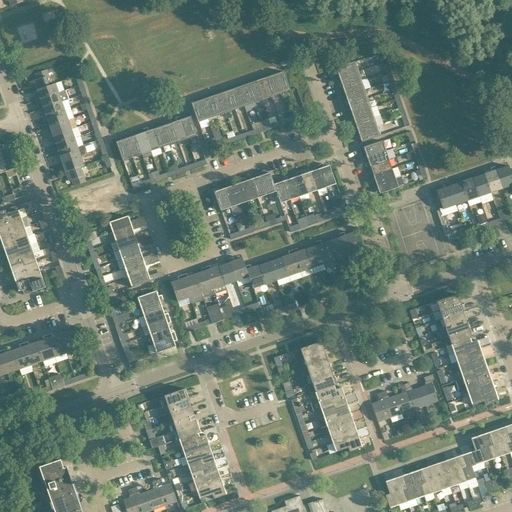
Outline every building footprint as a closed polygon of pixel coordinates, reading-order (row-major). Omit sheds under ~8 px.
[(336,79),(358,71),(355,62),(336,69),(338,74),(335,75),(336,79)] [(52,85),(50,79),(46,70),(34,74),(36,80),(29,82),(31,86),(35,84),(37,90),(52,85)] [(278,74),(277,70),(273,72),(281,94),(290,91),(283,72),(278,74)] [(362,70),(358,71),(336,79),(338,84),(341,83),(342,87),(362,80),(365,79),(362,70)] [(281,94),(273,72),(268,73),(269,76),(265,78),(271,97),(281,94)] [(271,97),(265,78),(260,80),(259,77),(255,78),(262,100),(271,97)] [(262,100),(255,78),(250,80),(251,82),(247,84),(253,103),(262,100)] [(342,97),(365,90),(362,80),(342,87),(344,92),(341,93),(342,97)] [(36,101),(58,93),(55,83),(52,85),(37,90),(39,96),(35,98),(36,101)] [(253,103),(247,84),(242,86),(241,83),(236,84),(244,107),(253,103)] [(244,107),(236,84),(232,86),(233,89),(228,91),(235,110),(244,107)] [(235,110),(228,91),(223,92),(222,89),(218,91),(226,113),(235,110)] [(349,105),(368,99),(365,90),(342,97),(344,102),(347,101),(349,105)] [(43,108),(62,102),(61,102),(68,99),(65,91),(58,93),(36,101),(37,104),(41,103),(43,108)] [(226,113),(218,91),(214,92),(215,95),(210,97),(217,116),(226,113)] [(217,116),(210,97),(205,99),(204,96),(200,97),(208,119),(217,116)] [(208,119),(200,97),(195,99),(196,102),(192,103),(199,122),(208,119)] [(349,116),(371,108),(368,99),(349,105),(350,110),(347,111),(349,116)] [(42,119),(65,111),(62,102),(43,108),(45,114),(41,116),(42,119)] [(355,124),(374,117),(371,108),(349,116),(350,120),(353,119),(355,124)] [(49,126),(68,120),(65,111),(42,119),(43,122),(47,121),(49,126)] [(197,135),(190,116),(185,118),(184,115),(180,117),(187,139),(197,135)] [(406,115),(401,117),(398,118),(400,124),(408,122),(406,115)] [(187,139),(180,117),(175,118),(176,121),(171,123),(178,142),(187,139)] [(355,134),(377,126),(374,117),(355,124),(357,128),(353,129),(355,134)] [(48,137),(71,129),(68,120),(49,126),(51,132),(47,133),(48,137)] [(178,142),(171,123),(167,124),(166,121),(161,123),(169,145),(178,142)] [(169,145),(161,123),(157,124),(158,127),(153,129),(160,148),(169,145)] [(361,142),(381,135),(377,126),(355,134),(356,138),(360,137),(361,142)] [(160,148),(153,129),(148,131),(147,128),(143,129),(151,151),(160,148)] [(56,144),(74,138),(71,129),(48,137),(49,140),(54,139),(56,144)] [(151,151),(143,129),(139,131),(140,134),(135,135),(142,154),(143,158),(151,155),(150,151),(151,151)] [(142,154),(135,135),(130,137),(129,134),(124,136),(132,158),(142,154)] [(132,158),(124,136),(120,137),(121,140),(116,142),(123,161),(132,158)] [(221,136),(214,138),(216,144),(218,148),(224,146),(223,142),(221,136)] [(54,155),(77,147),(74,138),(56,144),(58,150),(53,152),(54,155)] [(386,150),(383,141),(360,149),(362,154),(365,153),(367,157),(386,150)] [(62,162),(80,156),(77,147),(54,155),(56,158),(60,157),(62,162)] [(15,169),(7,148),(0,150),(0,156),(6,172),(15,169)] [(421,159),(418,149),(413,151),(409,152),(411,158),(415,157),(416,160),(421,159)] [(367,167),(389,160),(386,150),(367,157),(368,162),(365,163),(367,167)] [(80,167),(83,166),(80,156),(62,162),(64,168),(60,170),(61,173),(80,166),(80,167)] [(373,176),(392,169),(389,160),(367,167),(368,172),(371,171),(373,176)] [(324,167),(323,164),(319,165),(326,188),(336,184),(329,165),(324,167)] [(326,188),(319,165),(314,167),(315,170),(311,172),(317,191),(326,188)] [(511,174),(508,165),(500,168),(499,165),(495,167),(502,189),(511,185),(511,176),(511,174)] [(82,172),(80,167),(80,166),(61,173),(62,176),(66,175),(68,181),(71,180),(73,186),(85,182),(82,172)] [(502,189),(495,167),(491,168),(492,171),(484,173),(491,193),(502,189)] [(373,186),(396,178),(392,169),(373,176),(375,180),(371,181),(373,186)] [(317,191),(311,172),(306,173),(305,170),(300,172),(308,194),(317,191)] [(161,180),(159,176),(157,171),(151,173),(154,182),(161,180)] [(276,192),(274,184),(270,173),(264,174),(263,171),(259,173),(267,195),(276,192)] [(308,194),(300,172),(296,173),(297,176),(292,178),(299,197),(308,194)] [(267,195),(259,173),(255,174),(256,177),(251,179),(258,198),(267,195)] [(491,193),(484,173),(477,176),(476,173),(471,175),(479,197),(491,193)] [(479,197),(471,175),(467,176),(468,179),(461,182),(467,201),(479,197)] [(138,176),(129,179),(133,189),(134,189),(136,188),(142,186),(141,182),(138,176)] [(299,197),(292,178),(288,180),(287,176),(282,178),(290,200),(299,197)] [(258,198),(251,179),(246,181),(245,177),(241,179),(248,201),(258,198)] [(290,200),(282,178),(278,179),(279,182),(274,184),(276,192),(280,203),(290,200)] [(380,194),(399,187),(396,178),(373,186),(375,190),(378,189),(380,194)] [(248,201),(241,179),(236,180),(237,184),(233,185),(239,204),(248,201)] [(467,201),(461,182),(453,184),(452,181),(448,183),(455,205),(467,201)] [(445,187),(437,190),(444,209),(455,205),(448,183),(444,184),(445,187)] [(239,204),(233,185),(228,187),(227,184),(223,185),(230,208),(233,215),(242,212),(239,204)] [(230,208),(223,185),(218,187),(219,190),(214,192),(221,211),(230,208)] [(24,197),(21,187),(19,188),(21,193),(13,195),(15,200),(24,197)] [(15,200),(13,195),(5,198),(6,203),(15,200)] [(21,219),(18,210),(17,206),(0,212),(0,222),(8,220),(9,224),(21,219)] [(511,219),(511,216),(511,215),(509,207),(497,211),(501,223),(511,219)] [(466,235),(463,227),(463,225),(450,230),(445,215),(444,212),(440,210),(437,211),(447,242),(466,235)] [(477,216),(480,225),(487,222),(484,213),(477,216)] [(130,221),(129,216),(110,222),(113,232),(135,224),(133,220),(130,221)] [(24,228),(21,219),(9,224),(8,220),(0,222),(0,231),(11,228),(12,232),(24,228)] [(136,228),(135,224),(113,232),(116,241),(135,234),(133,229),(136,228)] [(471,224),(463,227),(466,235),(474,233),(471,224)] [(27,236),(24,228),(12,232),(11,228),(0,231),(0,237),(1,241),(14,237),(15,241),(27,236)] [(345,235),(344,233),(339,234),(347,256),(359,252),(353,233),(345,235)] [(137,239),(135,234),(116,241),(119,250),(141,242),(140,238),(137,239)] [(347,256),(339,234),(335,236),(336,239),(328,241),(335,260),(347,256)] [(30,245),(27,236),(15,241),(14,237),(1,241),(4,249),(17,245),(18,249),(30,245)] [(149,236),(143,238),(145,244),(151,242),(149,236)] [(335,260),(328,241),(321,244),(320,241),(316,242),(323,264),(335,260)] [(141,252),(139,248),(143,247),(141,242),(119,250),(113,252),(116,261),(122,259),(141,252)] [(323,264),(316,242),(311,244),(312,246),(305,249),(312,268),(323,264)] [(33,253),(30,245),(18,249),(17,245),(4,249),(7,258),(19,254),(21,258),(33,253)] [(312,268),(305,249),(298,251),(297,249),(292,250),(300,272),(312,268)] [(300,272),(292,250),(288,252),(289,254),(282,257),(288,276),(300,272)] [(143,257),(141,252),(122,259),(125,268),(147,261),(146,256),(143,257)] [(36,262),(33,253),(21,258),(19,254),(7,258),(10,266),(22,262),(24,266),(36,262)] [(273,257),(269,258),(277,280),(288,276),(282,257),(274,260),(273,257)] [(245,267),(242,258),(234,261),(233,258),(229,259),(236,281),(238,286),(251,282),(249,277),(245,267)] [(277,280),(269,258),(265,260),(266,263),(258,265),(265,284),(277,280)] [(236,281),(229,259),(224,260),(226,264),(218,266),(225,285),(236,281)] [(105,282),(126,275),(121,260),(107,264),(110,272),(103,274),(105,282)] [(149,265),(147,261),(125,268),(128,277),(148,271),(146,266),(149,265)] [(39,270),(36,262),(24,266),(22,262),(10,266),(13,275),(25,271),(27,275),(39,270)] [(265,284),(258,265),(251,268),(250,265),(245,267),(249,277),(251,282),(253,289),(265,284)] [(225,285),(218,266),(211,269),(209,266),(205,267),(213,289),(225,285)] [(213,289),(205,267),(201,269),(202,272),(195,274),(201,293),(203,298),(215,294),(213,289)] [(42,279),(39,270),(27,275),(25,271),(13,275),(16,283),(28,279),(30,283),(42,279)] [(149,275),(148,271),(128,277),(131,287),(154,279),(152,274),(149,275)] [(65,280),(62,272),(57,274),(55,274),(58,283),(65,280)] [(201,293),(195,274),(187,277),(186,274),(182,275),(189,297),(201,293)] [(189,297),(182,275),(177,277),(178,280),(171,283),(177,301),(189,297)] [(355,278),(347,281),(349,285),(350,289),(357,286),(356,282),(355,278)] [(45,288),(42,279),(30,283),(28,279),(16,283),(19,292),(22,291),(24,295),(45,288)] [(294,294),(299,307),(310,303),(309,298),(309,299),(305,290),(294,294)] [(163,299),(161,295),(158,296),(157,291),(137,298),(140,307),(163,299)] [(460,303),(457,294),(436,302),(439,311),(460,303)] [(235,316),(231,304),(229,297),(228,298),(225,302),(226,306),(219,308),(222,315),(223,320),(230,318),(234,316),(235,316)] [(161,305),(164,304),(163,299),(140,307),(144,316),(163,309),(161,305)] [(217,303),(206,307),(212,324),(216,322),(223,320),(222,315),(219,308),(217,303)] [(463,312),(460,303),(439,311),(442,319),(463,312)] [(118,307),(109,311),(112,317),(116,315),(121,314),(118,307)] [(169,318),(168,313),(164,314),(163,309),(144,316),(138,318),(141,327),(147,325),(169,318)] [(466,320),(463,312),(442,319),(445,328),(466,320)] [(121,314),(112,317),(114,324),(119,322),(118,321),(124,320),(122,314),(121,314)] [(168,323),(171,322),(169,318),(147,325),(150,335),(169,328),(168,323)] [(469,329),(466,320),(445,328),(448,336),(469,329)] [(78,348),(71,327),(66,328),(67,332),(60,334),(66,353),(78,348)] [(176,336),(174,331),(171,333),(169,328),(150,335),(153,344),(176,336)] [(448,336),(443,338),(446,347),(451,345),(470,338),(472,338),(469,329),(448,336)] [(127,332),(123,334),(118,335),(120,342),(129,339),(127,332)] [(66,353),(60,334),(52,337),(51,333),(47,335),(54,357),(66,353)] [(54,357),(47,335),(43,336),(44,340),(36,342),(43,361),(54,357)] [(174,341),(177,340),(176,336),(153,344),(156,353),(176,346),(174,341)] [(454,353),(479,345),(477,340),(472,342),(470,338),(451,345),(454,353)] [(317,343),(290,352),(293,361),(303,358),(324,350),(321,341),(320,342),(317,343)] [(43,361),(36,342),(29,345),(27,342),(23,343),(31,365),(43,361)] [(31,365),(23,343),(19,344),(20,348),(13,350),(19,369),(31,365)] [(457,362),(482,353),(479,345),(454,353),(457,362)] [(19,369),(13,350),(6,353),(4,350),(0,351),(8,373),(19,369)] [(327,359),(324,350),(303,358),(306,366),(327,359)] [(133,351),(129,352),(125,354),(127,360),(135,357),(133,351)] [(485,362),(482,353),(457,362),(460,370),(485,362)] [(330,367),(327,359),(306,366),(309,374),(330,367)] [(488,370),(485,362),(460,370),(463,379),(488,370)] [(333,375),(330,367),(309,374),(312,383),(333,375)] [(491,379),(488,370),(463,379),(466,387),(491,379)] [(64,386),(63,381),(62,378),(60,375),(48,379),(52,390),(64,386)] [(314,387),(308,389),(310,394),(315,392),(334,385),(336,384),(333,375),(312,383),(314,387)] [(431,381),(434,380),(433,375),(424,377),(426,382),(427,382),(428,385),(419,387),(426,406),(438,401),(431,381)] [(74,383),(72,378),(67,380),(66,377),(62,378),(63,381),(64,386),(74,383)] [(494,387),(492,383),(491,379),(466,387),(469,396),(494,387)] [(426,406),(419,387),(411,390),(410,388),(411,388),(409,383),(405,384),(414,410),(426,406)] [(414,410),(405,384),(401,386),(403,391),(404,390),(404,393),(396,395),(402,414),(414,410)] [(335,389),(334,385),(315,392),(318,400),(330,396),(332,400),(344,396),(341,387),(335,389)] [(498,401),(495,392),(494,387),(469,396),(472,405),(485,401),(486,405),(498,401)] [(188,398),(185,389),(164,396),(167,405),(188,398)] [(25,399),(24,395),(19,396),(17,391),(14,392),(16,398),(18,402),(25,399)] [(402,414),(396,395),(388,398),(387,396),(388,396),(386,391),(382,392),(390,418),(402,414)] [(390,418),(382,392),(377,394),(379,399),(380,398),(381,401),(372,404),(378,422),(390,418)] [(347,404),(344,396),(332,400),(330,396),(318,400),(321,409),(334,405),(335,409),(347,404)] [(191,406),(188,398),(167,405),(170,413),(191,406)] [(296,399),(291,400),(294,409),(299,407),(296,399)] [(334,405),(321,409),(324,417),(336,413),(338,417),(350,413),(347,404),(335,409),(334,405)] [(194,415),(191,406),(170,413),(173,422),(194,415)] [(150,420),(147,412),(141,414),(143,423),(150,420)] [(336,413),(324,417),(327,426),(339,422),(341,426),(353,421),(350,413),(338,417),(336,413)] [(197,423),(194,415),(173,422),(176,430),(197,423)] [(152,426),(150,420),(143,423),(146,428),(152,426)] [(356,430),(353,421),(341,426),(339,422),(327,426),(330,434),(342,430),(344,434),(356,430)] [(200,432),(197,423),(176,430),(179,439),(197,433),(200,432)] [(358,429),(361,436),(368,434),(366,427),(358,429)] [(509,439),(505,427),(497,430),(501,442),(497,444),(501,456),(510,453),(505,441),(509,439)] [(359,438),(356,430),(344,434),(342,430),(330,434),(333,443),(345,439),(347,443),(359,438)] [(501,442),(497,430),(488,433),(493,445),(488,446),(493,459),(501,456),(497,444),(501,442)] [(199,437),(197,433),(179,439),(182,448),(195,444),(196,448),(208,444),(205,435),(199,437)] [(493,445),(488,433),(480,436),(484,448),(480,449),(484,462),(493,459),(488,446),(493,445)] [(165,444),(162,436),(150,441),(152,449),(158,447),(163,445),(165,444)] [(484,462),(480,449),(484,448),(480,436),(471,439),(475,451),(471,452),(475,465),(472,466),(473,471),(486,467),(484,462)] [(362,447),(359,438),(347,443),(345,439),(333,443),(336,452),(348,448),(350,452),(362,447)] [(211,452),(208,444),(196,448),(195,444),(182,448),(185,456),(198,452),(199,456),(211,452)] [(214,461),(211,452),(199,456),(198,452),(185,456),(188,465),(201,461),(202,465),(214,461)] [(475,465),(471,452),(462,455),(467,467),(463,469),(467,481),(476,478),(473,471),(472,466),(475,465)] [(467,467),(462,455),(454,458),(458,470),(454,472),(458,484),(467,481),(463,469),(467,467)] [(458,470),(454,458),(445,461),(450,473),(446,475),(450,487),(458,484),(454,472),(458,470)] [(39,467),(55,511),(81,511),(78,501),(66,467),(63,468),(60,460),(39,467)] [(169,462),(164,464),(166,470),(171,468),(176,466),(174,460),(169,462)] [(217,469),(214,461),(202,465),(201,461),(188,465),(191,473),(203,469),(205,473),(217,469)] [(450,473),(445,461),(437,464),(441,476),(437,478),(441,490),(450,487),(446,475),(450,473)] [(441,476),(437,464),(428,467),(433,479),(429,481),(433,493),(441,490),(437,478),(441,476)] [(433,479),(428,467),(419,470),(424,482),(420,484),(424,496),(433,493),(429,481),(433,479)] [(220,478),(217,469),(205,473),(203,469),(191,473),(194,482),(206,478),(208,482),(220,478)] [(424,482),(419,470),(411,473),(415,485),(411,487),(415,499),(424,496),(420,484),(424,482)] [(415,485),(411,473),(402,476),(407,488),(403,490),(407,502),(415,499),(411,487),(415,485)] [(407,488),(402,476),(394,479),(398,491),(395,492),(399,505),(407,502),(403,490),(407,488)] [(223,486),(220,478),(208,482),(206,478),(194,482),(197,490),(209,486),(211,490),(223,486)] [(177,502),(171,484),(162,487),(161,484),(162,484),(160,479),(156,480),(165,506),(177,502)] [(398,491),(394,479),(385,482),(389,494),(385,495),(390,508),(399,505),(395,492),(398,491)] [(165,506),(156,480),(152,482),(154,487),(155,486),(156,489),(147,492),(153,510),(165,506)] [(226,495),(223,486),(211,490),(209,486),(197,490),(200,499),(205,498),(206,502),(226,495)] [(148,511),(153,510),(147,492),(138,495),(137,492),(139,492),(137,487),(133,488),(140,511),(148,511)] [(140,511),(133,488),(128,490),(130,495),(131,495),(132,497),(123,500),(127,511),(140,511)] [(334,511),(333,511),(328,511),(324,499),(304,506),(300,495),(284,501),(286,506),(271,511),(334,511)] [(455,511),(458,511),(456,506),(455,502),(449,505),(451,511),(455,511)]
